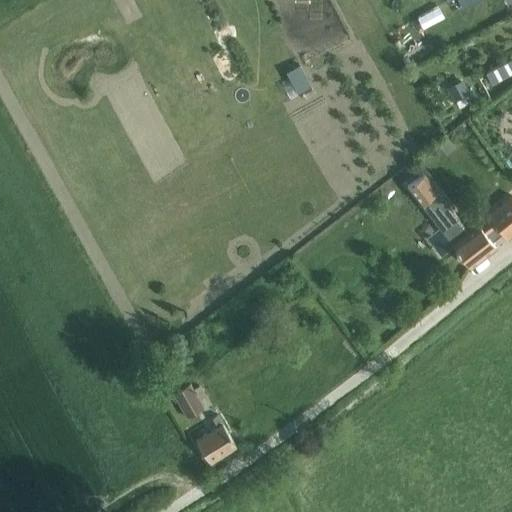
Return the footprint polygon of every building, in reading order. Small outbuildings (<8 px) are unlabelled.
[(458,0),(463,9),(479,0),(458,0)] [(511,56),(486,70),(492,82),(511,71),(511,56)] [(301,63),(288,70),(299,92),(312,85),(301,63)] [(463,79),(447,87),(454,101),(470,93),(463,79)] [(449,138),(433,150),(440,159),(456,147),(449,138)] [(425,173),(406,187),(419,204),(421,203),(456,249),(455,250),(457,253),(459,252),(470,267),(497,246),(485,231),(495,224),(497,226),(507,238),(511,233),(511,194),(487,213),(489,215),(479,223),(477,221),(467,230),(425,173)] [(190,383),(173,393),(187,417),(211,403),(201,384),(193,389),(190,383)] [(217,425),(195,439),(210,462),(237,445),(217,414),(212,417),(217,425)]
